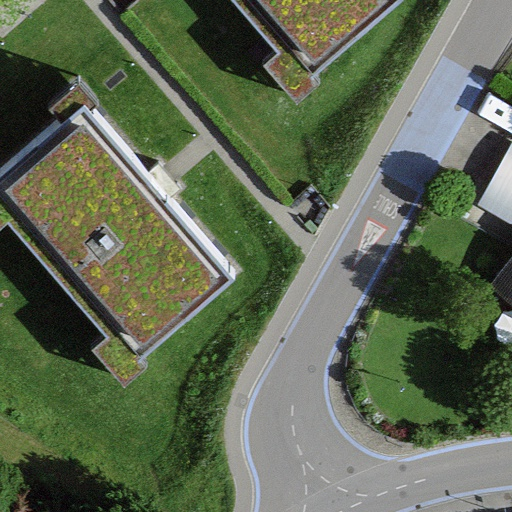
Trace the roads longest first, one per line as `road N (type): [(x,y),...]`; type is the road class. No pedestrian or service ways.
road 1 (unclassified): [(504,0),(299,364),(289,412),(294,437),(332,511)]
road 2 (unclassified): [(340,511),(395,489),(511,464)]
